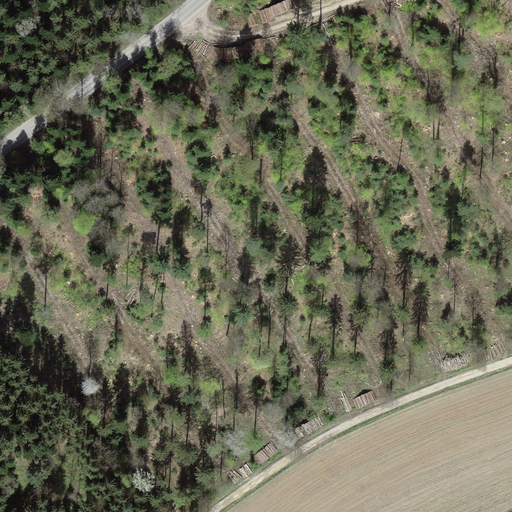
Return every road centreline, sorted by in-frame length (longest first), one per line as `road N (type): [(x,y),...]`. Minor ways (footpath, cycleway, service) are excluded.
road 1 (track): [(511,359),(309,443),(213,511)]
road 2 (tertiary): [(0,150),(199,0)]
road 3 (track): [(362,0),(244,34),(212,30),(185,11)]
